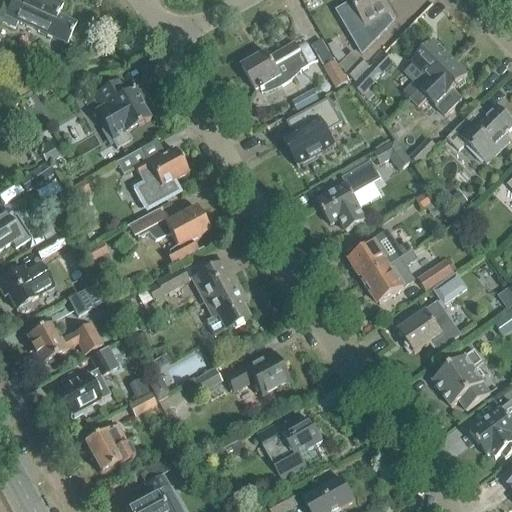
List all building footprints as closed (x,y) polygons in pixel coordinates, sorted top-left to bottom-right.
[(20,0),(13,0),(3,23),(15,29),(20,18),(38,26),(38,33),(67,46),(76,25),(58,17),(63,7),(47,0),(25,0),(25,2),(20,0)] [(385,0),(356,0),(352,3),(340,2),(340,7),(340,11),(340,16),(341,20),(359,16),(370,35),(396,18),(385,0)] [(334,56),(341,52),(336,45),(332,45),(329,47),(334,56)] [(245,70),(258,93),(262,91),(264,95),(265,94),(266,96),(272,94),(276,93),(280,91),(284,89),(288,86),(293,83),(297,79),(302,74),(302,75),(303,75),(302,74),(311,69),(297,46),(274,60),(271,55),(260,61),(258,58),(245,70)] [(407,107),(411,102),(452,63),(435,46),(416,65),(413,62),(401,74),(412,85),(399,98),(407,107)] [(356,85),(369,71),(351,55),(340,66),(356,85)] [(356,85),(352,89),(361,97),(393,64),(384,56),(356,85)] [(468,80),(452,63),(411,102),(418,109),(427,100),(446,119),(462,103),(454,94),(468,80)] [(338,91),(349,84),(337,64),(326,70),(338,91)] [(100,111),(104,109),(107,113),(98,118),(117,151),(131,143),(126,134),(149,121),(140,106),(147,102),(139,89),(119,100),(112,88),(93,99),(100,111)] [(283,140),(281,141),(297,171),(299,170),(298,169),(300,168),(301,168),(303,171),(318,163),(316,159),(330,152),(334,149),(334,150),(336,149),(327,134),(342,126),(328,101),(286,125),(292,136),(287,139),(283,141),(283,140)] [(0,134),(17,121),(9,110),(0,116),(0,134)] [(511,122),(501,111),(479,132),(468,120),(446,142),(458,154),(466,146),(486,168),(510,145),(505,141),(511,133),(511,122)] [(384,116),(379,121),(383,125),(388,120),(384,116)] [(418,170),(436,151),(429,142),(410,160),(418,170)] [(134,192),(146,213),(180,194),(174,184),(188,176),(175,153),(164,159),(156,143),(115,165),(120,175),(133,170),(138,179),(139,178),(144,186),(134,192)] [(390,161),(397,173),(409,166),(396,143),(375,155),(382,166),(390,161)] [(46,164),(47,165),(58,158),(49,145),(38,152),(46,164)] [(34,189),(53,175),(47,165),(46,164),(26,178),(34,189)] [(341,223),(348,235),(366,224),(360,212),(361,211),(354,198),(371,189),(367,182),(378,176),(372,165),(343,182),(347,189),(318,206),(331,228),(341,223)] [(83,183),(63,193),(70,204),(89,193),(83,183)] [(448,201),(456,212),(466,204),(457,193),(448,201)] [(420,216),(437,205),(430,195),(414,206),(420,216)] [(164,256),(171,268),(198,255),(192,244),(209,235),(196,209),(168,223),(161,211),(162,210),(161,209),(125,228),(138,241),(147,236),(155,243),(169,237),(176,250),(164,256)] [(0,254),(12,247),(15,252),(29,242),(15,221),(13,222),(6,213),(0,216),(0,254)] [(472,215),(463,223),(472,233),(481,225),(472,215)] [(458,237),(465,233),(458,224),(452,228),(458,237)] [(351,262),(366,285),(389,269),(412,254),(407,246),(400,251),(388,234),(373,244),(375,247),(361,256),(360,253),(353,257),(355,260),(351,262)] [(40,261),(58,250),(52,239),(33,250),(40,261)] [(89,273),(110,262),(101,244),(80,256),(89,273)] [(412,254),(389,269),(366,285),(368,288),(365,290),(370,297),(373,295),(380,307),(404,291),(403,290),(414,283),(405,269),(417,261),(412,254)] [(246,302),(225,264),(193,281),(214,321),(208,324),(216,338),(226,333),(249,321),(241,305),(246,302)] [(417,283),(425,295),(453,276),(445,264),(417,283)] [(7,298),(15,312),(17,311),(24,313),(27,310),(29,304),(53,290),(39,266),(25,274),(23,270),(0,283),(0,293),(4,300),(7,298)] [(182,270),(146,289),(154,303),(189,284),(182,270)] [(429,297),(436,307),(457,293),(450,283),(429,297)] [(68,302),(78,319),(103,305),(94,287),(68,302)] [(511,307),(511,302),(504,292),(495,298),(505,312),(511,307)] [(413,356),(414,357),(433,344),(439,354),(461,339),(438,307),(399,334),(407,346),(406,347),(413,356)] [(511,314),(495,327),(502,337),(511,329),(511,314)] [(26,339),(41,367),(66,354),(65,353),(78,346),(84,358),(102,348),(90,326),(60,343),(51,325),(26,339)] [(108,348),(90,359),(101,379),(113,372),(120,368),(115,360),(108,348)] [(484,387),(485,387),(475,373),(484,366),(476,354),(434,384),(454,411),(462,405),(468,414),(491,397),(484,387)] [(269,357),(225,381),(233,395),(252,384),(260,399),(288,384),(274,357),(270,359),(269,357)] [(56,393),(69,418),(72,416),(74,420),(82,416),(80,412),(101,400),(109,396),(95,372),(88,376),(56,393)] [(193,384),(200,397),(221,385),(215,372),(193,384)] [(165,398),(155,380),(147,385),(151,393),(157,403),(165,398)] [(151,393),(126,407),(132,418),(158,405),(157,403),(151,393)] [(178,417),(182,408),(174,405),(171,414),(178,417)] [(511,406),(502,414),(500,411),(469,434),(488,460),(493,457),(496,461),(495,461),(496,462),(511,450),(511,406)] [(321,442),(323,441),(318,433),(316,434),(310,423),(297,430),(291,420),(257,439),(282,483),(307,469),(302,460),(309,456),(308,454),(323,445),(321,442)] [(135,461),(117,428),(84,446),(100,476),(118,467),(119,469),(118,469),(119,470),(135,461)] [(216,459),(221,468),(248,453),(243,443),(216,459)] [(177,452),(158,462),(165,475),(174,471),(184,465),(177,452)] [(201,454),(205,462),(209,460),(205,452),(201,454)] [(182,511),(162,476),(143,487),(149,498),(123,511),(182,511)] [(340,511),(355,504),(342,482),(300,504),(304,511),(340,511)] [(285,511),(296,507),(288,493),(256,510),(256,511),(285,511)]
